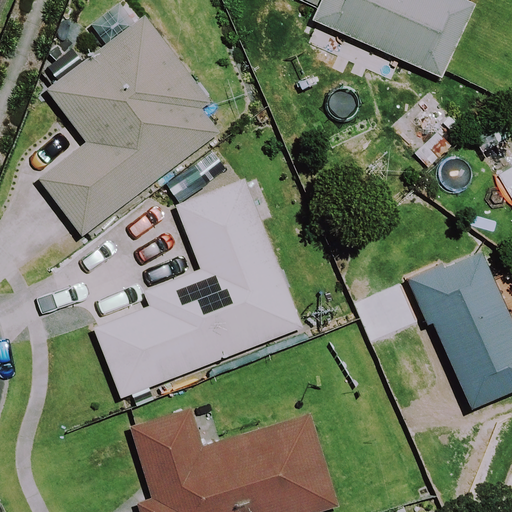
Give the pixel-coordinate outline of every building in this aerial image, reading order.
[(289,0),(316,12),(311,23),(441,79),(473,6),(459,0),(289,0)] [(230,129),(147,21),(51,95),(90,145),(43,181),(87,238),(230,129)] [(335,40),(299,24),(284,60),(319,75),(335,40)] [(438,129),(410,156),(431,178),(459,151),(438,129)] [(511,160),(495,170),(511,197),(511,160)] [(304,329),(248,182),(179,208),(203,274),(148,295),(153,308),(96,330),(122,398),(304,329)] [(511,391),(511,330),(481,254),(417,281),(469,409),(511,391)] [(338,511),(342,511),(310,414),(209,447),(197,410),(133,431),(155,500),(140,505),(142,511),(338,511)]
